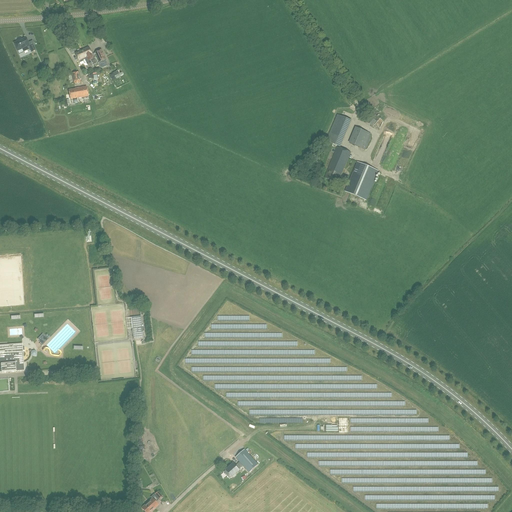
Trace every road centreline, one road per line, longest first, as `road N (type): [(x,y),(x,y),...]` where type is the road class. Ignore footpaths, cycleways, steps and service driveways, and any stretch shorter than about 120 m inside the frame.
road 1 (primary): [(0,148),(410,364),(511,449)]
road 2 (tertiary): [(0,21),(167,0)]
